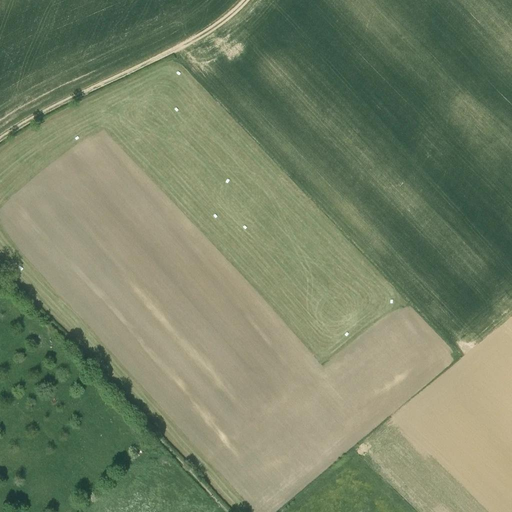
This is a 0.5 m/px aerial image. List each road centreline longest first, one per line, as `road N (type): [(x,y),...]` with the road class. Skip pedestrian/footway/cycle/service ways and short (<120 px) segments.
road 1 (track): [(227,511),(0,274)]
road 2 (track): [(0,140),(203,34),(245,0)]
